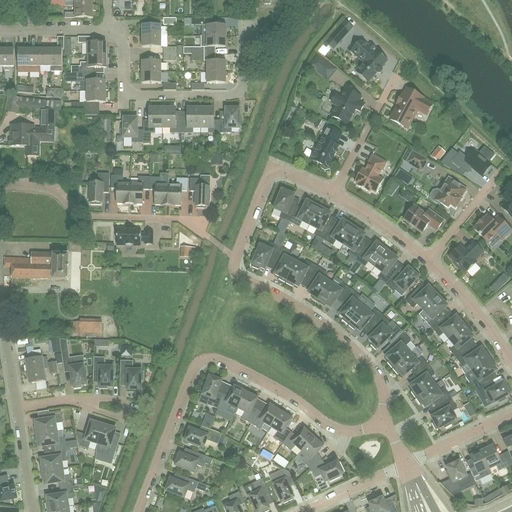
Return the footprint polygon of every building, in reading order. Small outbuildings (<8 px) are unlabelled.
[(65,13),(65,18),(75,18),(93,18),(93,11),(97,11),(97,6),(93,6),(65,6),(75,6),(75,13),(65,13)] [(205,18),(198,18),(192,18),(192,25),(202,25),(202,36),(207,36),(226,36),(226,25),(205,25),(205,18)] [(345,21),(326,43),(333,50),(352,28),(345,21)] [(142,36),(161,36),(161,25),(142,25),(142,36)] [(161,36),(142,36),(142,48),(161,47),(161,36)] [(202,36),(202,47),(207,47),(207,48),(226,47),(226,36),(207,36),(202,36)] [(88,55),(106,55),(106,43),(93,43),(93,37),(79,37),(79,43),(88,43),(88,55)] [(372,50),(361,41),(352,52),(365,63),(357,72),(356,72),(357,73),(368,83),(377,73),(378,74),(380,74),(382,72),(382,69),(381,68),(387,61),(373,49),(372,50)] [(3,49),(3,67),(14,67),(14,49),(3,49)] [(18,49),(18,66),(18,72),(18,71),(21,71),(22,72),(30,72),(29,49),(18,49)] [(40,73),(40,49),(29,49),(30,72),(37,72),(37,71),(40,71),(40,73)] [(51,67),(51,49),(40,49),(40,73),(41,73),(41,67),(51,67)] [(62,72),(62,50),(62,49),(51,49),(51,67),(51,72),(62,72)] [(81,74),(85,74),(94,74),(94,68),(106,68),(106,55),(88,55),(88,63),(81,63),(81,74)] [(321,74),(329,64),(318,56),(310,66),(321,74)] [(142,72),(161,72),(161,61),(142,61),(142,66),(140,66),(140,71),(142,72)] [(207,61),(207,72),(226,72),(226,61),(207,61)] [(142,79),(142,84),(161,84),(161,72),(142,72),(142,73),(140,74),(140,79),(142,79)] [(226,73),(226,72),(207,72),(207,84),(226,84),(226,79),(228,79),(228,74),(226,73)] [(81,91),(87,91),(106,91),(109,90),(109,85),(106,85),(106,80),(85,80),(85,74),(81,74),(72,74),(72,81),(81,81),(81,91)] [(354,94),(355,91),(347,87),(340,99),(336,97),(332,105),(336,107),(331,116),(338,120),(338,121),(344,125),(345,123),(347,125),(352,115),(353,115),(356,110),(360,112),(364,104),(359,102),(361,98),(354,94)] [(398,106),(390,120),(399,125),(407,130),(407,129),(417,110),(427,115),(433,105),(423,99),(424,98),(407,89),(403,96),(402,95),(397,105),(398,106)] [(106,92),(106,91),(87,91),(87,103),(106,103),(106,98),(109,98),(109,93),(106,92)] [(11,146),(27,146),(27,152),(27,157),(39,157),(39,153),(39,141),(43,142),(54,142),(54,127),(54,111),(54,102),(42,101),(42,121),(42,126),(42,130),(33,129),(33,126),(12,126),(11,146)] [(143,121),(143,131),(143,134),(155,134),(155,129),(163,129),(163,107),(156,107),(156,109),(150,109),(150,121),(143,121)] [(170,107),(163,107),(163,129),(170,129),(170,134),(182,134),(182,121),(176,121),(176,109),(170,109),(170,107)] [(188,121),(182,121),(182,134),(193,134),(193,129),(201,129),(201,107),(194,107),(194,109),(188,109),(188,121)] [(208,107),(201,107),(201,129),(208,129),(208,134),(220,134),(220,121),(214,121),(214,109),(208,109),(208,107)] [(220,121),(220,134),(231,134),(231,129),(239,129),(239,127),(241,127),(241,119),(239,119),(239,107),(231,107),(231,109),(226,109),(226,121),(220,121)] [(294,115),(287,117),(291,128),(298,126),(294,115)] [(143,134),(143,131),(137,131),(137,119),(132,119),(132,117),(124,117),(124,128),(122,128),(122,136),(124,136),(124,138),(132,138),(132,143),(143,144),(143,134)] [(103,146),(113,146),(114,119),(104,119),(103,146)] [(330,162),(338,147),(335,145),(341,134),(327,127),(310,159),(313,161),(320,165),(321,169),(325,171),(329,170),(331,166),(330,162)] [(352,139),(351,141),(343,137),(339,145),(354,154),(360,143),(352,139)] [(458,154),(452,161),(466,173),(468,175),(472,169),(482,176),(491,165),(489,163),(495,156),(484,147),(478,155),(475,152),(469,159),(460,152),(458,154)] [(438,154),(435,152),(431,157),(438,162),(446,153),(442,149),(438,154)] [(409,151),(403,161),(407,163),(412,166),(418,156),(413,152),(409,151)] [(376,194),(381,184),(384,180),(378,177),(382,171),(383,172),(387,163),(372,155),(368,164),(369,164),(365,171),(362,169),(355,183),(358,184),(357,186),(370,193),(371,191),(376,194)] [(223,156),(212,156),(212,165),(222,166),(223,156)] [(72,184),(83,184),(83,174),(73,173),(72,184)] [(91,204),(91,205),(101,206),(101,204),(102,204),(103,194),(109,194),(109,175),(98,174),(98,184),(90,183),(90,188),(88,188),(88,198),(90,198),(89,203),(91,204)] [(130,205),(130,185),(123,184),(123,177),(111,177),(111,189),(117,190),(117,204),(123,205),(130,205)] [(149,191),(150,178),(138,178),(138,185),(130,185),(130,205),(136,205),(143,205),(143,190),(149,191)] [(168,206),(169,186),(161,186),(161,178),(150,178),(149,191),(156,191),(155,206),(161,206),(168,206)] [(434,201),(435,202),(439,205),(440,204),(448,209),(450,206),(455,210),(462,200),(461,199),(467,190),(449,178),(440,192),(441,193),(437,199),(436,198),(434,201)] [(169,186),(168,206),(175,207),(175,206),(181,207),(182,192),(188,192),(188,179),(177,179),(177,186),(169,186)] [(207,208),(208,208),(209,203),(210,203),(211,193),(209,192),(209,187),(202,187),(202,180),(191,179),(190,192),(196,192),(196,207),(197,207),(197,209),(207,209),(207,208)] [(394,181),(391,186),(396,190),(399,185),(394,181)] [(505,204),(503,206),(502,207),(511,218),(511,183),(504,191),(507,195),(503,199),(506,202),(504,203),(505,204)] [(280,218),(290,223),(296,209),(290,207),(295,196),(289,193),(290,191),(284,188),(283,191),(282,190),(279,196),(277,195),(274,202),(276,203),(274,209),(282,213),(280,218)] [(309,226),(320,205),(313,202),(312,204),(307,201),(301,212),(296,209),(290,223),(299,227),(302,222),(309,226)] [(327,209),(320,205),(309,226),(317,230),(314,235),(324,240),(331,227),(326,224),(331,214),(326,211),(327,209)] [(444,222),(429,211),(426,215),(414,206),(404,220),(422,234),(428,225),(436,231),(444,222)] [(488,244),(497,236),(501,240),(511,231),(498,217),(493,222),(488,216),(484,220),(483,219),(477,225),(478,226),(474,230),(479,235),(480,237),(481,236),(488,244)] [(343,245),(356,226),(349,222),(347,224),(343,221),(336,231),(331,227),(324,240),(333,246),(336,241),(343,245)] [(362,230),(356,226),(343,245),(351,251),(349,253),(352,255),(349,260),(349,262),(353,265),(356,261),(365,249),(359,245),(366,235),(361,232),(362,230)] [(141,230),(117,230),(117,231),(115,231),(115,238),(117,238),(117,246),(141,246),(141,241),(145,241),(145,245),(153,245),(153,232),(145,232),(145,235),(141,235),(141,230)] [(282,233),(276,245),(284,248),(289,236),(282,233)] [(174,251),(174,241),(163,241),(163,250),(174,251)] [(473,242),(464,251),(460,247),(450,257),(455,263),(454,265),(459,270),(460,268),(465,273),(476,263),(474,261),(483,252),(473,242)] [(270,259),(275,262),(282,248),(270,243),(268,249),(260,246),(257,252),(255,251),(252,258),(255,259),(252,265),(253,265),(252,267),(259,270),(260,268),(265,270),(270,259)] [(375,268),(389,249),(383,245),(381,246),(377,243),(369,252),(365,249),(356,261),(364,267),(368,263),(375,268)] [(286,283),(297,263),(289,259),(292,254),(282,248),(275,262),(280,264),(275,275),(280,277),(279,280),(286,283)] [(395,254),(389,249),(375,268),(381,273),(378,278),(386,284),(386,285),(396,273),(391,269),(398,260),(394,256),(395,254)] [(69,254),(32,253),(32,259),(32,264),(53,265),(53,269),(69,269),(69,254)] [(69,280),(69,269),(53,269),(53,265),(32,264),(32,259),(5,258),(4,267),(12,267),(12,279),(69,280)] [(304,267),(297,263),(286,283),(293,287),(294,285),(299,288),(304,277),(310,280),(317,267),(307,261),(304,267)] [(318,303),(331,284),(324,279),(327,274),(317,267),(310,280),(315,283),(308,293),(313,296),(311,298),(318,303)] [(413,272),(409,268),(401,277),(396,273),(386,285),(394,292),(395,291),(402,297),(419,277),(418,277),(420,275),(414,270),(413,272)] [(490,288),(495,294),(510,279),(504,274),(490,288)] [(338,288),(331,284),(318,303),(325,307),(326,305),(331,308),(337,299),(342,302),(351,290),(342,283),(338,288)] [(420,295),(416,290),(405,301),(413,309),(417,305),(423,311),(440,295),(434,289),(433,291),(429,287),(420,295)] [(347,306),(345,308),(339,315),(344,319),(342,320),(348,326),(363,308),(357,302),(360,298),(351,290),(342,302),(347,306)] [(440,295),(423,311),(429,317),(425,321),(432,329),(443,319),(439,315),(448,306),(444,302),(445,300),(440,295)] [(39,297),(32,297),(32,303),(28,303),(27,317),(38,317),(39,297)] [(370,313),(363,308),(348,326),(354,331),(356,329),(360,332),(368,323),(373,327),(383,316),(373,308),(370,313)] [(449,309),(442,316),(446,319),(452,313),(449,309)] [(377,331),(370,338),(368,340),(373,344),(371,345),(376,351),(378,349),(378,350),(393,335),(387,329),(391,324),(383,316),(373,327),(377,331)] [(443,319),(432,329),(439,337),(444,334),(449,340),(467,325),(462,319),(460,321),(457,316),(447,324),(443,319)] [(102,334),(103,320),(80,320),(80,333),(102,334)] [(467,325),(449,340),(454,347),(450,350),(456,359),(468,350),(464,345),(474,337),(470,333),(472,332),(467,325)] [(387,363),(393,369),(410,354),(405,347),(411,342),(403,333),(391,345),(395,349),(386,357),(389,361),(387,363)] [(61,352),(60,344),(59,340),(52,341),(54,353),(61,352)] [(62,354),(62,357),(69,356),(67,340),(59,340),(60,344),(61,352),(62,354)] [(468,350),(456,359),(462,368),(467,364),(472,371),(491,358),(487,352),(485,353),(482,348),(472,355),(468,350)] [(410,354),(393,369),(398,375),(400,373),(403,378),(412,370),(416,375),(428,365),(420,356),(416,360),(410,354)] [(26,361),(28,372),(44,370),(42,358),(26,361)] [(76,367),(74,358),(70,358),(69,358),(71,373),(73,389),(81,388),(81,386),(86,385),(85,376),(87,375),(86,367),(84,368),(84,366),(76,367)] [(105,367),(105,358),(94,358),(93,372),(99,373),(99,389),(107,389),(107,387),(112,387),(113,378),(115,378),(115,370),(113,370),(113,368),(105,367)] [(487,378),(493,373),(497,371),(494,366),(496,365),(491,358),(472,371),(477,378),(472,382),(478,391),(491,383),(487,378)] [(133,362),(121,361),(120,376),(128,376),(127,392),(135,392),(135,390),(141,391),(141,381),(143,381),(143,373),(141,373),(141,371),(133,371),(133,362)] [(435,375),(428,365),(416,375),(420,379),(410,386),(413,391),(411,392),(416,399),(435,385),(430,379),(435,375)] [(44,370),(28,372),(29,384),(46,381),(44,370)] [(218,409),(223,395),(218,393),(222,381),(221,381),(222,379),(211,375),(211,377),(210,377),(208,381),(206,380),(202,391),(204,391),(202,395),(210,398),(207,405),(218,409)] [(505,398),(511,395),(510,394),(511,392),(511,391),(509,386),(507,387),(504,382),(494,388),(491,383),(478,391),(483,400),(488,397),(493,405),(498,401),(500,403),(506,400),(505,398)] [(229,398),(223,395),(218,409),(227,414),(231,406),(238,409),(246,393),(243,391),(244,390),(235,385),(229,398)] [(435,402),(439,407),(452,399),(445,389),(440,392),(435,385),(416,399),(420,405),(422,404),(426,409),(435,402)] [(246,393),(238,409),(245,413),(241,419),(251,424),(258,411),(253,408),(259,397),(250,393),(249,394),(246,393)] [(442,412),(434,416),(431,418),(434,423),(432,424),(436,430),(438,429),(438,430),(444,427),(445,429),(452,425),(450,423),(456,420),(452,412),(457,409),(452,399),(439,407),(442,412)] [(264,415),(258,411),(251,424),(260,430),(265,424),(271,428),(281,413),(278,411),(279,409),(271,404),(264,415)] [(57,432),(55,424),(63,423),(61,412),(49,414),(49,420),(35,422),(36,428),(34,428),(36,435),(57,432)] [(273,439),(283,445),(292,433),(286,429),(293,418),(285,413),(284,414),(281,413),(271,428),(278,432),(273,439)] [(214,429),(216,417),(207,416),(206,428),(214,429)] [(98,444),(104,424),(97,422),(97,424),(91,422),(87,436),(77,433),(80,447),(88,449),(90,442),(98,444)] [(104,424),(98,444),(96,454),(109,458),(113,460),(118,445),(117,445),(112,443),(116,430),(110,428),(111,426),(104,424)] [(202,427),(199,432),(190,429),(189,430),(187,429),(183,439),(185,440),(185,441),(189,443),(188,444),(199,448),(199,447),(204,448),(206,441),(218,445),(222,435),(218,433),(202,427)] [(292,433),(283,445),(291,452),(296,446),(302,452),(314,438),(311,436),(313,434),(306,428),(297,437),(292,433)] [(53,445),(54,451),(67,450),(65,438),(58,439),(57,432),(36,435),(37,442),(38,442),(39,448),(53,445)] [(316,440),(314,438),(302,452),(307,457),(302,462),(311,470),(322,461),(317,453),(325,446),(318,439),(316,440)] [(481,451),(490,470),(490,469),(497,466),(499,471),(509,467),(504,455),(498,458),(493,447),(488,449),(487,448),(481,451)] [(40,466),(41,473),(63,470),(61,462),(69,461),(67,450),(54,451),(55,457),(41,460),(42,465),(40,466)] [(466,462),(470,471),(475,482),(492,475),(490,469),(490,470),(481,451),(475,454),(476,455),(471,457),(471,459),(466,462)] [(194,459),(183,455),(180,454),(179,455),(178,454),(174,464),(176,465),(175,466),(194,473),(197,466),(204,468),(205,464),(211,466),(213,460),(196,453),(194,459)] [(327,468),(322,461),(311,470),(315,479),(322,476),(325,483),(329,481),(330,483),(340,478),(339,476),(343,474),(343,473),(344,472),(340,463),(338,463),(338,462),(327,468)] [(452,480),(441,485),(451,494),(460,489),(458,484),(468,480),(460,462),(447,468),(452,480)] [(231,468),(224,466),(222,474),(228,476),(231,468)] [(290,488),(295,485),(289,472),(284,469),(269,476),(275,489),(274,490),(278,500),(280,499),(282,503),(283,503),(284,504),(294,500),(293,498),(294,498),(290,488)] [(73,487),(71,476),(64,477),(63,470),(41,473),(42,480),(44,479),(45,485),(59,483),(60,489),(73,487)] [(10,488),(8,476),(0,477),(0,498),(0,499),(1,502),(16,499),(16,497),(17,497),(16,493),(15,492),(14,487),(10,488)] [(205,493),(207,486),(186,478),(184,484),(170,479),(170,480),(168,479),(164,489),(166,490),(165,491),(184,499),(187,491),(194,494),(196,490),(205,493)] [(270,509),(268,506),(263,495),(269,493),(263,480),(252,484),(256,493),(249,496),(256,511),(267,511),(269,511),(269,510),(270,509)] [(74,498),(73,487),(60,489),(61,495),(47,497),(48,503),(46,504),(47,511),(68,507),(67,500),(74,498)] [(241,511),(239,507),(245,504),(239,493),(229,498),(232,504),(225,508),(226,511),(241,511)] [(371,507),(365,510),(366,511),(398,511),(397,505),(388,510),(384,502),(382,499),(370,505),(371,507)]
